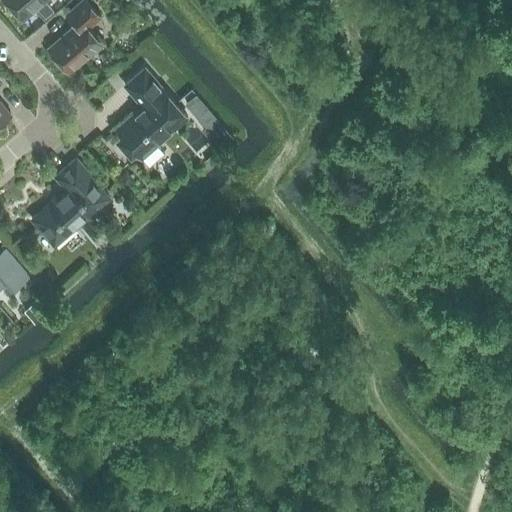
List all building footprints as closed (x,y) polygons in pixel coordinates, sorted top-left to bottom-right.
[(8,0),(24,18),(44,0),(8,0)] [(81,0),(67,13),(76,23),(49,47),(69,71),(103,42),(89,26),(101,16),(87,0),(81,0)] [(143,104),(116,127),(124,136),(120,140),(129,151),(133,147),(141,156),(142,156),(150,165),(165,152),(157,143),(188,116),(145,66),(125,84),(143,104)] [(0,123),(11,114),(0,100),(0,123)] [(202,101),(193,109),(208,126),(216,119),(212,115),(213,114),(202,101)] [(44,232),(55,244),(110,197),(88,172),(89,171),(77,157),(56,176),(66,188),(32,218),(44,232)] [(0,287),(5,283),(11,290),(29,275),(5,247),(0,252),(0,287)]
